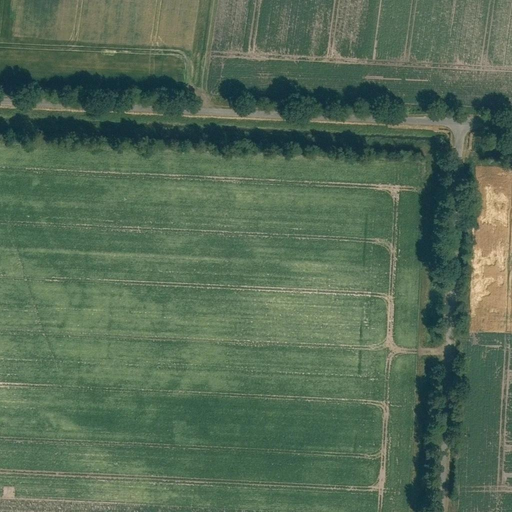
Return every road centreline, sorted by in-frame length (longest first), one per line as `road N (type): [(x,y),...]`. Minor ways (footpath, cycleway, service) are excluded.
road 1 (unclassified): [(0,101),(461,123)]
road 2 (unclassified): [(461,123),(443,511)]
